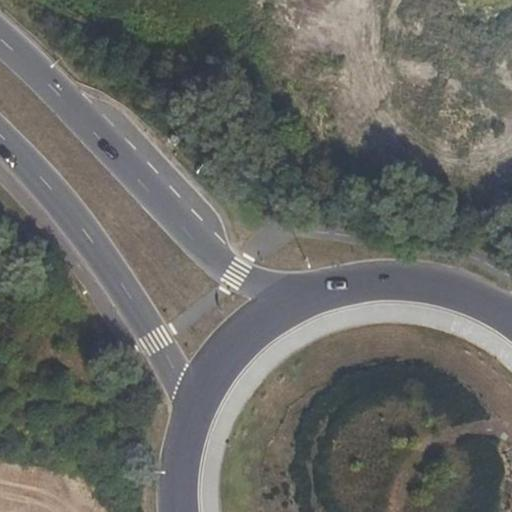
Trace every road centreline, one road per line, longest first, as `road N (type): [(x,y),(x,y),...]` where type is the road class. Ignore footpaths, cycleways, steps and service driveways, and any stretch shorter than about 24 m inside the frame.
road 1 (primary): [(300,297),(237,272),(192,236),(0,43)]
road 2 (primary): [(0,133),(93,244),(197,391)]
road 3 (primary): [(511,320),(473,296),(416,280),(357,281),(300,297)]
road 4 (primary): [(300,297),(246,331),(197,391)]
road 5 (primary): [(197,391),(180,441),(175,511)]
